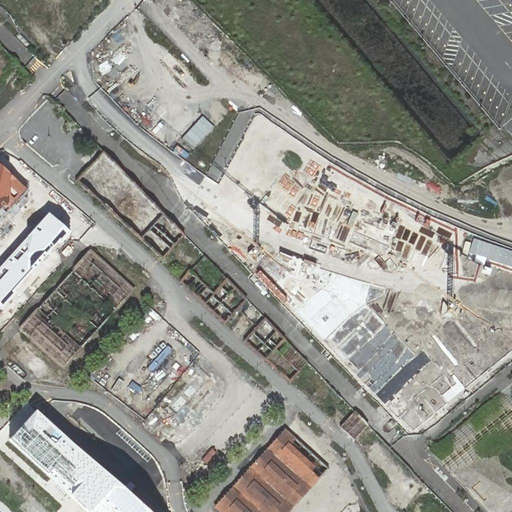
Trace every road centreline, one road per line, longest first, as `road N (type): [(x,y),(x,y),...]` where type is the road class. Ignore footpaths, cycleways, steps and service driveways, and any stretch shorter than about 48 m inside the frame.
road 1 (residential): [(475,511),(46,81)]
road 2 (residential): [(384,511),(348,445),(57,184)]
road 3 (unknown): [(511,292),(363,269),(199,200),(182,213)]
road 4 (unknown): [(511,240),(352,166),(252,92)]
road 5 (residential): [(150,0),(252,92),(199,200)]
road 6 (residential): [(179,511),(163,455),(100,401),(30,393),(0,365)]
road 7 (unknown): [(204,419),(217,383),(184,326),(188,301)]
road 8 (unknown): [(511,367),(411,446)]
